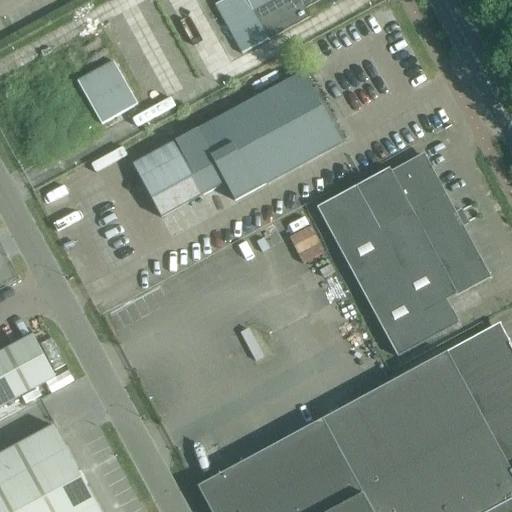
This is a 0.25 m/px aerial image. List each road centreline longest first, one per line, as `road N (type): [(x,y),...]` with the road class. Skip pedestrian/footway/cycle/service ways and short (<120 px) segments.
road 1 (unclassified): [(171,511),(0,191)]
road 2 (secondary): [(511,127),(443,0)]
